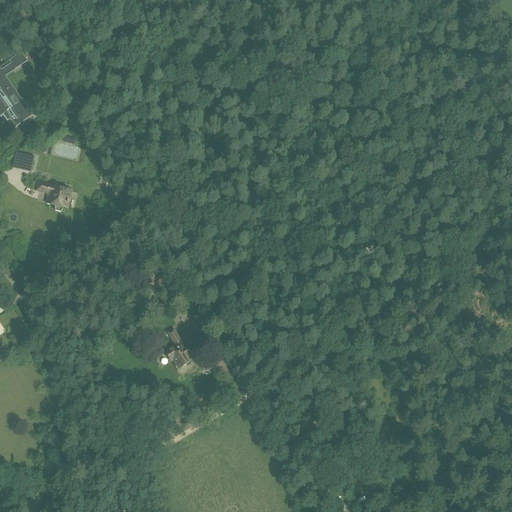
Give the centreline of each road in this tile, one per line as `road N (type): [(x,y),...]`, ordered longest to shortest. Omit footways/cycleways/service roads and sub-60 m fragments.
road 1 (track): [(511,227),(43,511)]
road 2 (track): [(0,265),(86,401),(154,454)]
